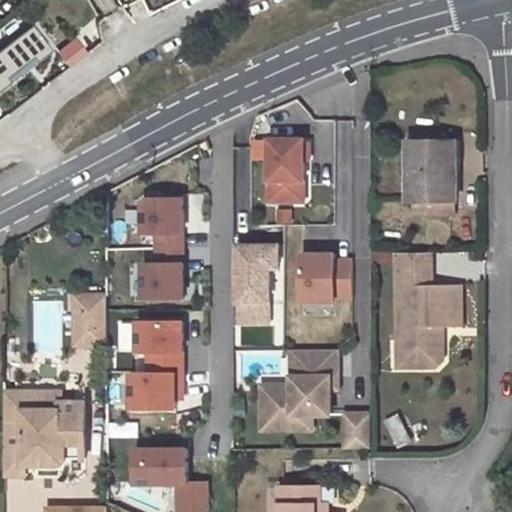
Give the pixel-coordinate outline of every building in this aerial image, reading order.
[(29,24),(0,45),(0,71),(3,76),(45,44),(29,24)] [(303,138),(268,138),(268,202),(286,202),(286,181),(303,181),(303,160),(303,143),(303,138)] [(451,140),(409,140),(409,201),(427,201),(427,213),(455,214),(457,169),(451,169),(451,140)] [(286,181),(286,202),(303,201),(303,181),(286,181)] [(146,300),(192,298),(189,194),(144,195),(145,234),(158,233),(159,261),(145,261),(146,300)] [(203,268),(207,249),(193,246),(189,265),(203,268)] [(278,246),(238,246),(238,302),(269,302),(269,267),(278,268),(278,246)] [(431,253),(396,253),(395,340),(405,340),(405,367),(434,368),(441,361),(441,343),(435,337),(432,337),(432,326),(441,326),(460,326),(460,287),(431,287),(431,253)] [(335,255),(302,255),(302,303),(336,302),(336,298),(352,299),(353,261),(335,261),(335,255)] [(131,267),(132,296),(143,296),(143,266),(131,267)] [(107,344),(107,294),(85,294),(85,295),(85,343),(85,344),(107,344)] [(85,295),(76,295),(76,343),(85,343),(85,295)] [(150,370),(133,370),(133,408),(190,408),(190,317),(139,317),(139,350),(150,350),(150,370)] [(138,351),(138,322),(122,322),(122,351),(138,351)] [(441,326),(432,326),(432,337),(435,337),(441,343),(441,326)] [(395,340),(395,367),(405,367),(405,340),(395,340)] [(338,384),(337,357),(297,358),(298,385),(291,385),(292,395),(292,404),(262,405),(262,440),(313,438),(312,423),(331,422),(330,397),(330,385),(338,384)] [(330,397),(338,397),(338,384),(330,385),(330,397)] [(60,390),(5,389),(5,418),(23,418),(24,407),(60,408),(60,400),(60,390)] [(292,395),(261,395),(262,405),(292,404),(292,395)] [(23,418),(5,418),(4,473),(24,474),(24,462),(43,463),(44,456),(52,457),(53,460),(58,463),(60,463),(63,461),(65,457),(85,457),(85,401),(60,400),(60,408),(24,407),(23,418)] [(370,424),(344,424),(344,459),(369,459),(370,424)] [(194,478),(195,445),(137,444),(137,484),(177,484),(176,511),(212,511),(213,478),(194,478)] [(319,487),(278,487),(278,511),(326,511),(327,506),(318,505),(319,487)] [(511,511),(511,504),(506,501),(499,511),(511,511)] [(48,503),(47,511),(111,511),(111,503),(48,503)]
